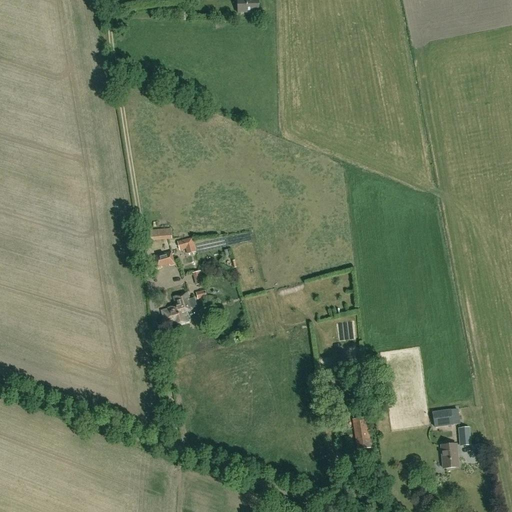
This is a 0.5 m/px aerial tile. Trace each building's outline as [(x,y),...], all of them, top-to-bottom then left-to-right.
[(237,0),(238,13),(258,13),(257,0),(237,0)] [(191,239),(178,243),(180,250),(186,249),(187,254),(195,252),(191,239)] [(171,252),(154,257),(157,269),(161,268),(161,267),(170,265),(170,266),(174,265),(171,252)] [(197,285),(203,283),(200,272),(194,273),(197,285)] [(196,293),(198,299),(207,297),(205,291),(196,293)] [(278,291),(272,292),(275,308),(281,307),(278,291)] [(192,309),(192,308),(196,307),(194,299),(190,300),(188,293),(173,297),(176,306),(168,308),(168,309),(160,312),(164,328),(173,325),(173,326),(188,322),(185,312),(192,309)] [(451,410),(432,413),(434,428),(453,426),(453,425),(460,424),(458,410),(451,411),(451,410)] [(365,418),(353,420),(357,449),(369,448),(365,418)] [(458,429),(460,446),(470,445),(468,428),(458,429)] [(441,446),(443,469),(458,468),(456,444),(441,446)] [(149,464),(148,484),(170,485),(170,464),(149,464)]
